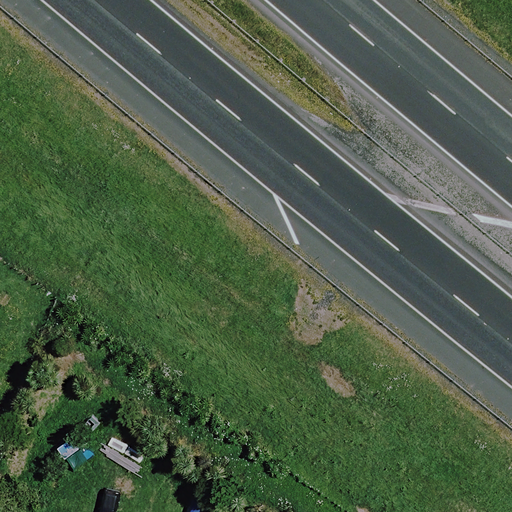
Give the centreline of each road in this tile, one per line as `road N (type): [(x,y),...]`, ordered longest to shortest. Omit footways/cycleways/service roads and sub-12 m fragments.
road 1 (motorway): [(511,377),(60,0)]
road 2 (motorway): [(268,0),(511,207)]
